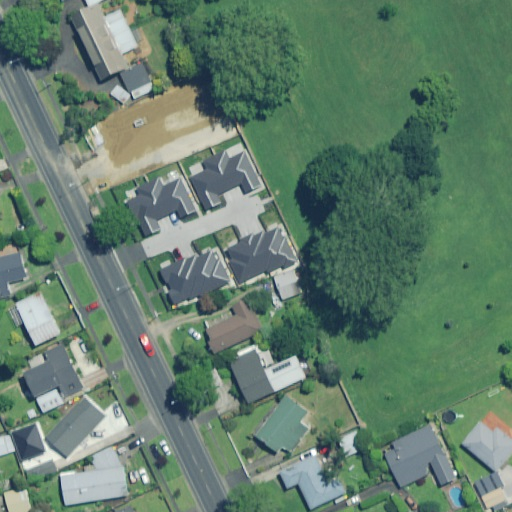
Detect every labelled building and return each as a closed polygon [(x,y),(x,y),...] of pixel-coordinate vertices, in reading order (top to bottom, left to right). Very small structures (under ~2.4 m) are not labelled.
[(108,14),(102,1),(74,14),(106,78),(132,66),(126,52),(141,45),(123,7),(108,14)] [(154,90),(141,65),(121,75),(135,100),(154,90)] [(130,96),(121,89),(115,98),(124,105),(130,96)] [(209,141),(199,120),(187,125),(187,124),(179,127),(169,107),(167,108),(163,99),(136,112),(147,135),(125,146),(134,163),(137,162),(141,170),(184,149),(185,153),(209,141)] [(251,164),(242,139),(226,145),(235,169),(251,164)] [(213,217),(194,165),(167,175),(174,193),(171,195),(176,210),(167,214),(173,232),(213,217)] [(25,227),(19,207),(9,210),(16,230),(25,227)] [(192,250),(190,251),(198,271),(200,270),(208,289),(239,277),(230,255),(235,253),(231,242),(226,244),(219,226),(188,239),(192,250)] [(289,267),(283,249),(262,256),(269,275),(289,267)] [(25,279),(19,254),(0,258),(0,294),(9,293),(8,290),(6,284),(25,279)] [(301,293),(293,271),(274,278),(282,300),(301,293)] [(57,326),(41,293),(7,309),(16,328),(25,324),(36,346),(61,335),(57,326)] [(263,332),(250,302),(232,310),(235,316),(206,329),(217,353),(263,332)] [(236,353),(238,358),(229,362),(249,405),(306,378),(296,357),(265,371),(262,363),(275,357),(266,339),(236,353)] [(81,384),(62,344),(60,345),(44,353),(48,362),(24,373),(43,414),(62,404),(60,400),(83,389),(81,384)] [(279,454),(282,450),(291,456),(309,430),(300,424),(311,408),(285,391),(254,437),(279,454)] [(105,418),(84,398),(46,438),(67,458),(105,418)] [(49,451),(38,422),(13,432),(23,460),(49,451)] [(492,433),(481,424),(463,444),(495,472),(511,452),(511,439),(497,427),(492,433)] [(385,455),(401,488),(403,493),(420,485),(417,480),(434,472),(441,486),(457,479),(431,426),(393,444),(396,450),(385,455)] [(365,449),(357,432),(339,440),(346,457),(365,449)] [(0,456),(10,453),(5,436),(0,437),(0,456)] [(123,455),(122,450),(92,455),(93,466),(82,468),(60,471),(66,506),(130,496),(123,455)] [(327,485),(315,457),(280,472),(287,490),(299,485),(310,510),(345,496),(338,480),(327,485)] [(55,458),(28,470),(33,482),(61,469),(58,464),(55,458)] [(495,511),(511,504),(497,473),(475,484),(487,510),(492,507),(494,511),(495,511)] [(388,496),(383,487),(359,499),(363,508),(388,496)] [(30,511),(31,511),(25,488),(3,495),(4,498),(8,511),(30,511)]
